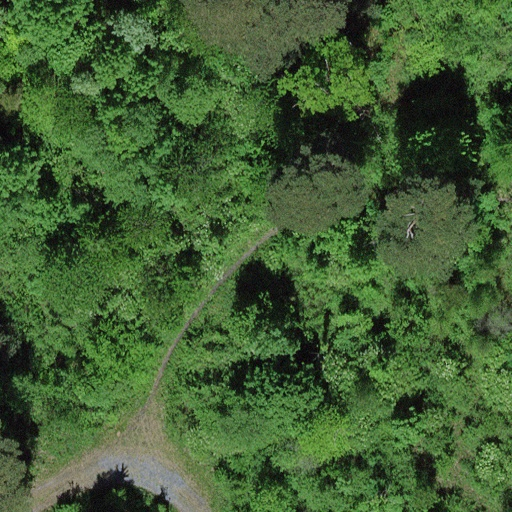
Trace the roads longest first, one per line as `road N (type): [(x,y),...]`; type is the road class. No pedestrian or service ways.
road 1 (track): [(511,197),(410,193),(316,208),(226,264),(175,333),(136,473)]
road 2 (track): [(4,511),(44,487),(136,473),(206,511)]
